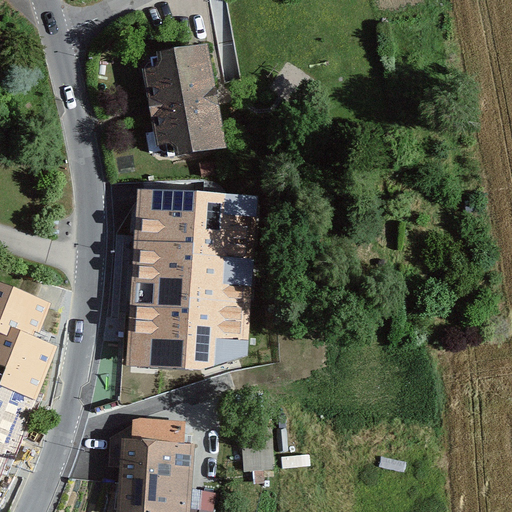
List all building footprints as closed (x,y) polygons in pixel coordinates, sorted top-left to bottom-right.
[(205,47),(159,53),(161,66),(145,70),(158,141),(167,140),(178,148),(179,153),(225,145),(205,47)] [(205,266),(134,262),(128,358),(202,362),(202,333),(217,334),(218,273),(241,272),(236,243),(226,244),(219,181),(196,184),(205,266)] [(49,306),(0,285),(0,375),(41,392),(57,349),(34,340),(49,306)] [(0,375),(0,467),(7,450),(17,454),(41,392),(0,375)] [(182,425),(137,422),(136,442),(131,442),(126,511),(192,511),(196,447),(181,446),(182,425)]
